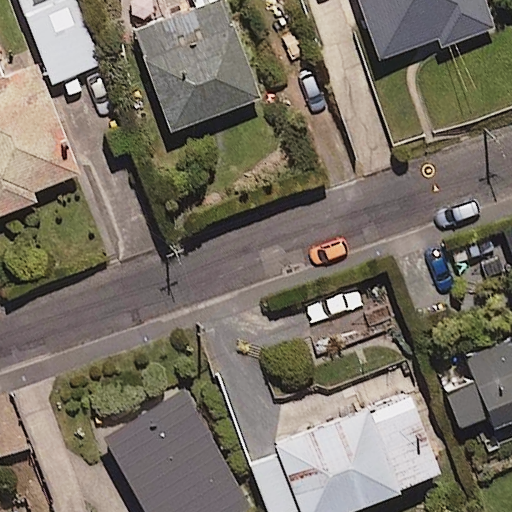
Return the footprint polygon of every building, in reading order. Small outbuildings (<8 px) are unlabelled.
[(13,0),(31,50),(41,77),(96,57),(75,0),(13,0)] [(218,0),(118,0),(166,127),(253,94),(218,0)] [(356,0),(373,46),(433,25),(437,35),(490,17),(483,0),(356,0)] [(41,77),(31,50),(0,61),(0,196),(27,187),(24,177),(71,161),(41,77)] [(469,386),(444,396),(460,436),(511,415),(511,346),(462,366),(469,386)] [(317,511),(434,468),(403,385),(344,407),(346,413),(270,441),(275,455),(245,467),(262,511),(273,511),(292,505),(294,511),(317,511)] [(14,395),(0,398),(0,446),(1,452),(28,444),(14,395)] [(184,397),(102,440),(140,511),(235,511),(243,508),(184,397)]
